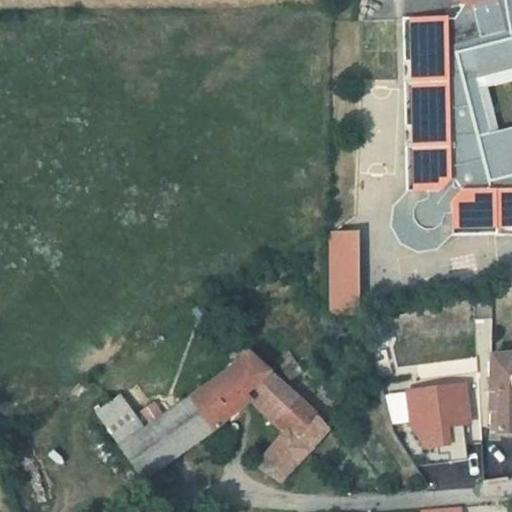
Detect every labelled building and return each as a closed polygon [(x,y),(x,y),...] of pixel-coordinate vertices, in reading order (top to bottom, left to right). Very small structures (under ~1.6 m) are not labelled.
[(511,26),(498,29),(495,17),(491,0),(463,0),(469,23),(471,35),(438,42),(437,30),(435,1),(397,2),(398,44),(388,44),(389,67),(398,67),(399,109),(390,108),(390,132),(400,133),(401,176),(415,176),(416,183),(405,184),(400,186),(396,189),(393,194),(391,199),(390,205),(392,210),(394,215),(397,218),(402,221),(407,222),(412,223),(418,221),(423,218),(426,214),(429,209),(430,205),(436,205),(436,219),(479,218),(479,229),(504,229),(504,218),(511,217),(511,114),(491,119),(479,73),(511,65),(511,26)] [(388,44),(398,44),(397,2),(388,2),(388,44)] [(511,13),(495,17),(498,29),(511,26),(511,13)] [(471,35),(469,23),(437,30),(438,42),(471,35)] [(399,109),(398,67),(389,67),(390,108),(399,109)] [(390,177),(401,176),(400,133),(390,132),(390,177)] [(415,176),(401,176),(390,177),(375,191),(374,212),(383,230),(401,240),(424,239),(436,230),(436,219),(436,205),(430,205),(429,209),(426,214),(423,218),(418,221),(412,223),(407,222),(402,221),(397,218),(394,215),(392,210),(390,205),(391,199),(393,194),(396,189),(400,186),(405,184),(416,183),(415,176)] [(479,218),(436,219),(436,230),(479,229),(479,218)] [(355,227),(326,227),(326,305),(356,305),(355,227)] [(508,347),(480,346),(481,429),(508,431),(508,388),(508,347)] [(318,423),(255,366),(238,350),(175,398),(112,440),(132,474),(178,444),(196,432),(213,420),(230,406),(237,399),(271,434),(243,462),(272,477),(277,473),(282,476),(291,468),(282,458),(290,450),(318,423)] [(442,440),(440,418),(459,416),(455,381),(400,387),(404,422),(420,442),(442,440)]
